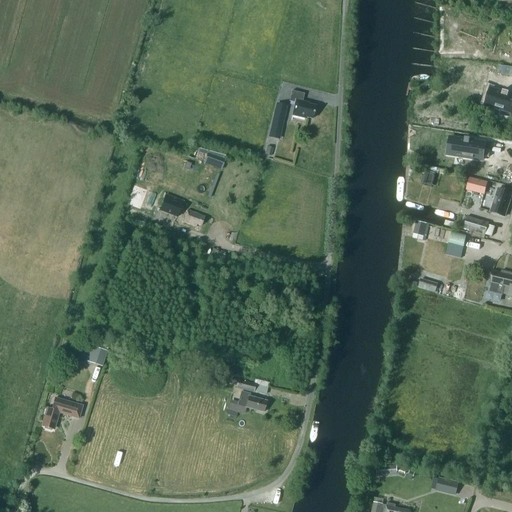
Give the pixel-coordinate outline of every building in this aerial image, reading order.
[(485,89),(480,104),(490,107),(490,109),(498,111),(498,110),(507,112),(511,97),(503,94),(504,92),(497,90),(497,93),(485,89)] [(291,115),(305,118),(305,117),(313,118),(316,106),(308,104),(309,103),(303,101),(304,94),(292,91),(290,101),(294,102),(291,115)] [(275,113),(271,132),(279,134),(284,115),(275,113)] [(453,156),(474,160),(475,155),(488,158),(489,150),(483,149),(484,143),(469,141),(469,139),(468,141),(464,140),(464,138),(463,140),(449,138),(447,147),(455,149),(453,156)] [(196,152),(224,159),(226,153),(198,145),(196,152)] [(466,190),(484,194),(486,183),(469,179),(466,190)] [(490,212),(505,217),(511,193),(498,189),(490,212)] [(160,211),(176,218),(182,204),(183,201),(166,195),(160,211)] [(184,220),(183,223),(196,228),(197,225),(201,227),(205,217),(187,210),(188,207),(182,204),(176,218),(184,220)] [(467,217),(463,229),(472,231),(472,232),(485,236),(488,223),(467,217)] [(414,230),(424,232),(426,224),(416,221),(414,230)] [(511,273),(501,271),(501,273),(493,271),(490,283),(492,284),(490,291),(502,294),(504,287),(510,288),(507,297),(511,297),(511,273)] [(418,288),(430,291),(432,284),(420,280),(418,288)] [(85,361),(102,367),(107,351),(90,346),(85,361)] [(236,389),(254,393),(256,385),(238,380),(236,389)] [(238,405),(265,412),(267,401),(250,397),(251,394),(242,392),(238,405)] [(56,398),(53,410),(48,408),(45,416),(47,417),(44,426),(46,427),(45,428),(52,430),(52,429),(54,429),(57,420),(58,420),(60,413),(70,415),(70,416),(80,419),(84,406),(56,398)] [(435,491),(455,496),(458,483),(438,478),(435,491)] [(409,511),(409,510),(395,508),(396,505),(387,503),(386,509),(382,509),(383,504),(375,503),(372,511),(381,511),(409,511)]
